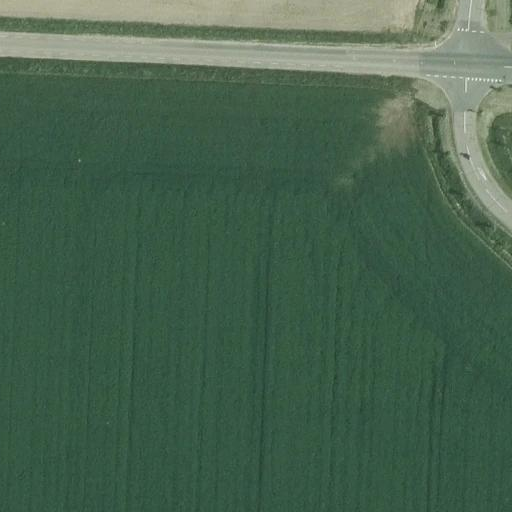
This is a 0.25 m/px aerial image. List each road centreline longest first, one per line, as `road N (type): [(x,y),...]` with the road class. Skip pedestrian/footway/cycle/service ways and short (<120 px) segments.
road 1 (tertiary): [(465,64),(0,45)]
road 2 (unclassified): [(511,220),(494,206),(467,151),(465,64)]
